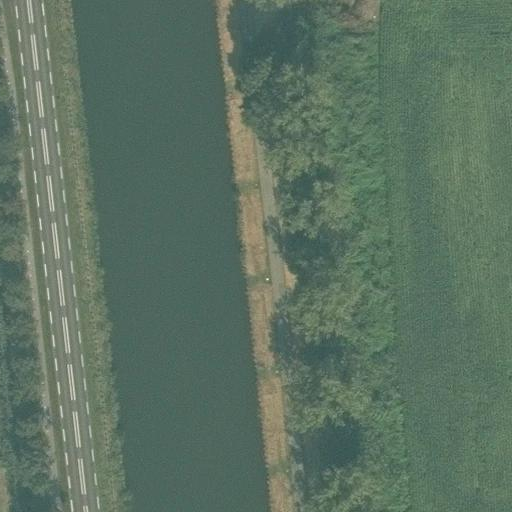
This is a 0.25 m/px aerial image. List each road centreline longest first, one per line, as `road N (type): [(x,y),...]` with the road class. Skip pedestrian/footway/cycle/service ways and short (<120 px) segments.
road 1 (primary): [(86,511),(30,0)]
road 2 (unclassified): [(295,511),(242,0)]
